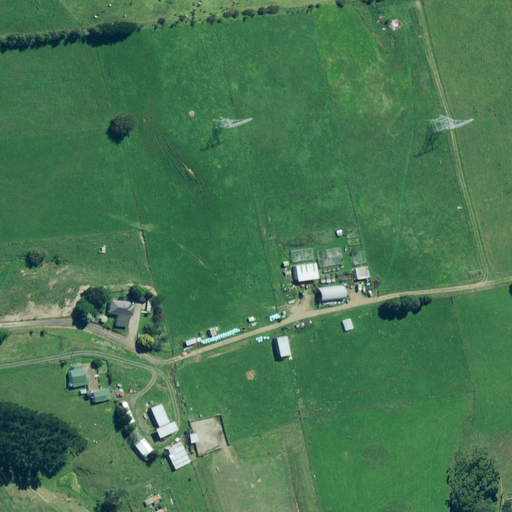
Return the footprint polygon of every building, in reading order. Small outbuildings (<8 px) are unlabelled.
[(368,278),(366,267),(354,268),(356,279),(368,278)] [(343,299),(341,286),(317,289),(318,301),(343,299)] [(127,316),(130,317),(131,307),(126,306),(127,303),(107,301),(105,314),(115,315),(114,326),(126,327),(127,316)] [(98,318),(98,319),(98,320),(99,321),(100,322),(101,323),(102,323),(103,323),(104,323),(105,322),(106,321),(107,320),(107,319),(107,318),(106,317),(106,316),(105,315),(104,315),(104,314),(103,314),(102,314),(101,314),(101,315),(100,315),(99,316),(99,317),(98,317),(98,318)] [(212,327),(206,329),(209,338),(215,335),(212,327)] [(286,355),(282,337),(273,339),(277,357),(286,355)] [(192,338),(183,341),(184,346),(193,343),(192,338)] [(130,360),(112,354),(111,359),(128,364),(130,360)] [(81,377),(79,365),(69,366),(70,371),(66,372),(69,387),(84,385),(83,377),(81,377)] [(107,400),(106,390),(90,392),(91,402),(107,400)] [(123,402),(118,404),(127,424),(132,422),(123,402)] [(165,423),(157,405),(148,409),(156,427),(165,423)] [(169,425),(153,431),(155,436),(170,430),(169,425)] [(143,449),(137,442),(132,446),(141,457),(148,452),(145,448),(143,449)] [(188,462),(179,442),(164,449),(173,469),(188,462)] [(157,493),(149,497),(152,502),(160,498),(157,493)]
